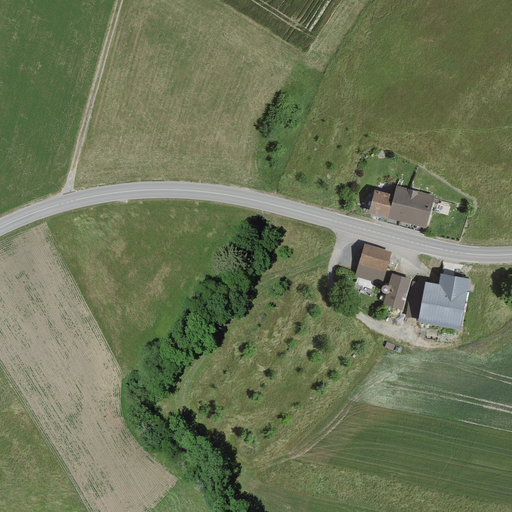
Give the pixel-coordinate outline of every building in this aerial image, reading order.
[(435,196),(397,186),(394,195),(388,218),(427,229),(435,196)] [(394,195),(374,189),(368,213),(388,218),(394,195)] [(392,253),(365,244),(355,276),(358,276),(355,284),(372,289),(374,283),(381,285),(392,253)] [(471,279),(441,274),(439,284),(425,282),(425,284),(418,319),(417,323),(461,331),(471,279)] [(409,280),(394,276),(389,294),(386,294),(383,305),(401,310),(409,280)] [(418,319),(425,284),(412,281),(405,317),(418,319)] [(382,287),(382,288),(382,290),(382,291),(383,292),(385,293),(386,293),(387,293),(388,292),(389,291),(390,290),(390,289),(390,287),(389,286),(388,285),(387,285),(386,285),(384,285),(383,286),(382,287)]
